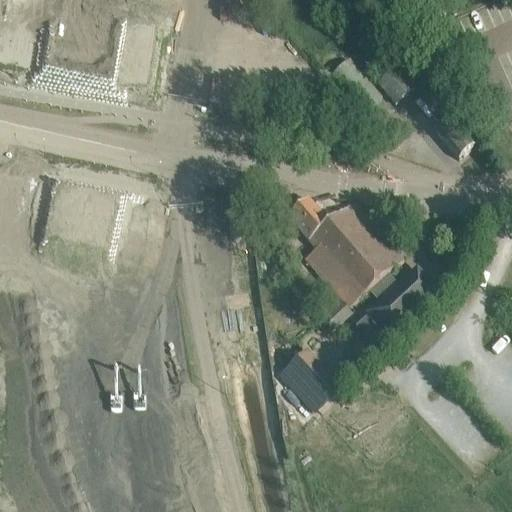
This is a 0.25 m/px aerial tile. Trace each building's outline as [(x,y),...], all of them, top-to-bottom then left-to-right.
[(435,134),(447,147),(460,162),(476,149),(397,55),(387,44),(377,53),(375,51),(362,60),(372,75),(385,65),(390,61),(398,70),(379,86),(396,106),(414,91),(423,101),(421,103),(431,114),(429,115),(441,129),(435,134)] [(349,60),(331,75),(363,114),(381,98),(349,60)] [(306,204),(288,220),(301,235),(316,252),(306,261),(350,311),(371,293),(382,305),(400,289),(389,276),(404,263),(379,234),(356,209),(350,208),(330,225),(309,202),(306,204)] [(370,316),(394,343),(444,297),(430,281),(422,288),(412,278),(400,289),(382,305),(370,316)] [(307,357),(286,376),(318,412),(339,393),(307,357)] [(398,429),(387,392),(353,404),(363,442),(398,429)]
